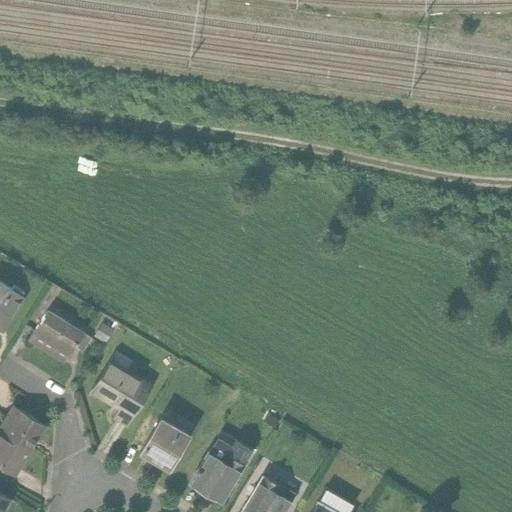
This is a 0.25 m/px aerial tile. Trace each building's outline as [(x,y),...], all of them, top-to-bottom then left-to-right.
[(21,297),(11,291),(0,283),(0,332),(2,334),(25,299),(21,297)] [(11,291),(21,297),(23,293),(13,287),(11,291)] [(75,348),(83,335),(84,333),(47,310),(27,342),(64,365),(75,348)] [(102,323),(93,338),(106,345),(115,331),(102,323)] [(83,335),(75,348),(82,352),(91,340),(83,335)] [(152,386),(109,359),(88,394),(116,411),(112,420),(127,429),(152,386)] [(165,360),(156,374),(166,380),(175,366),(165,360)] [(0,431),(31,451),(46,427),(12,406),(0,423),(0,431)] [(268,415),(263,423),(274,431),(279,423),(268,415)] [(168,472),(190,435),(159,417),(138,453),(168,472)] [(31,451),(0,431),(0,468),(15,478),(31,451)] [(221,505),(245,466),(225,454),(222,459),(207,451),(187,484),(221,505)] [(280,486),(261,476),(239,511),(286,511),(292,502),(276,492),(280,486)] [(0,511),(3,511),(12,499),(0,491),(0,511)] [(336,511),(316,500),(309,511),(336,511)]
